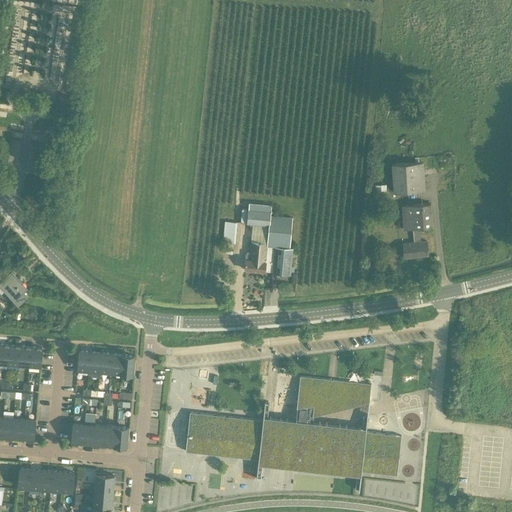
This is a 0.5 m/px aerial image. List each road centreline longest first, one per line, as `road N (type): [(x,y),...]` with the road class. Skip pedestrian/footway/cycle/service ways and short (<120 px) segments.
road 1 (tertiary): [(511,279),(366,309),(254,321),(153,319)]
road 2 (tertiary): [(153,319),(85,290),(0,200)]
road 3 (residential): [(153,319),(139,462)]
